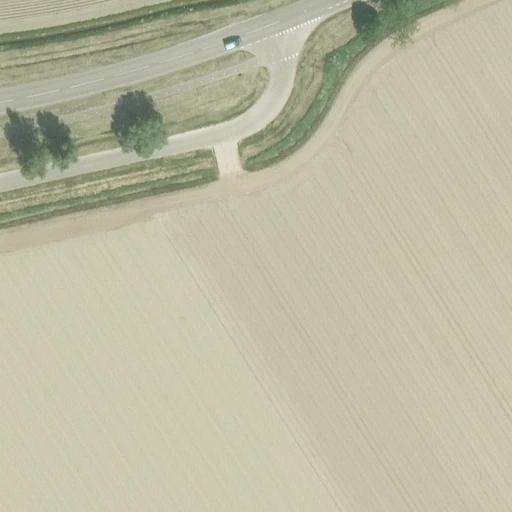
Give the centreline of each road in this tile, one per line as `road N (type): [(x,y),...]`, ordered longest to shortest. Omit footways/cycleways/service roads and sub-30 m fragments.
road 1 (unclassified): [(0,183),(245,128),(278,92),(281,60),(271,26)]
road 2 (unclassified): [(0,103),(271,26)]
